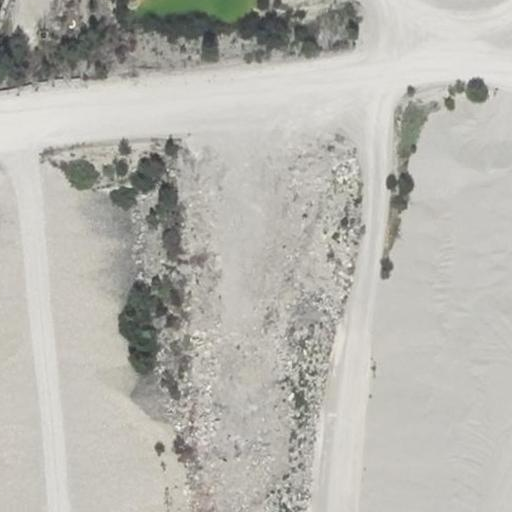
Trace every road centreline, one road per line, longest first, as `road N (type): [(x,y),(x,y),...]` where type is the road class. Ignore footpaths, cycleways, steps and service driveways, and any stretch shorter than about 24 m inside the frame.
road 1 (unknown): [(377,41),(376,138),(361,262),(317,448),(312,511)]
road 2 (unknown): [(377,41),(503,62)]
